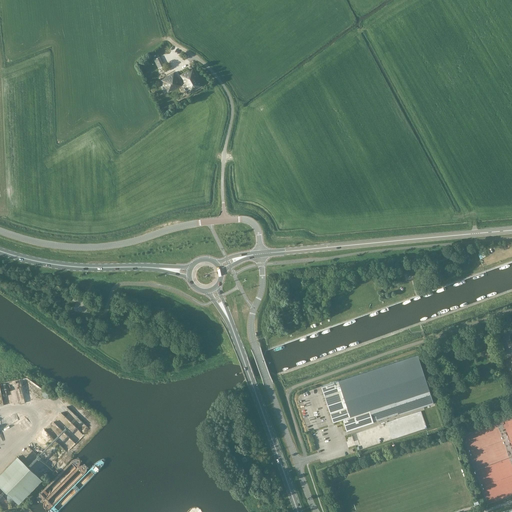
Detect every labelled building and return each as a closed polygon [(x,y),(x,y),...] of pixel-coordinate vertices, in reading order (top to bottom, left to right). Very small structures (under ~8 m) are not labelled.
[(158,69),(163,66),(159,57),(154,60),(158,69)] [(183,82),(184,84),(183,84),(186,90),(187,90),(189,93),(201,86),(192,69),(189,71),(189,70),(179,75),(181,77),(177,79),(179,83),(183,82)] [(167,92),(180,85),(173,72),(164,78),(161,80),(167,92)] [(417,354),(321,386),(332,422),(342,418),(343,420),(345,428),(346,431),(398,413),(399,415),(433,403),(417,354)] [(68,406),(64,410),(86,430),(90,426),(68,406)] [(383,428),(360,433),(362,440),(385,435),(383,428)] [(17,500),(22,504),(46,480),(21,456),(0,477),(0,489),(14,503),(17,500)]
